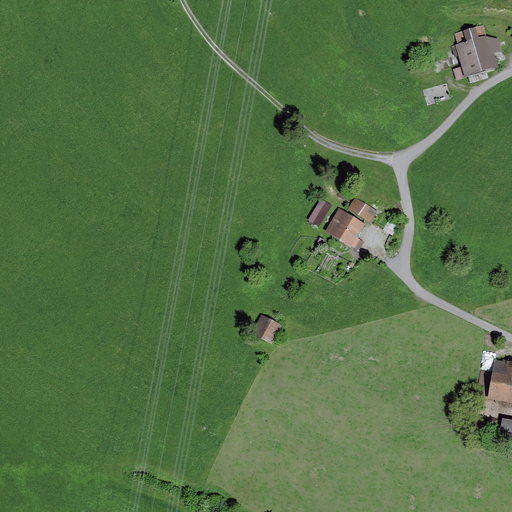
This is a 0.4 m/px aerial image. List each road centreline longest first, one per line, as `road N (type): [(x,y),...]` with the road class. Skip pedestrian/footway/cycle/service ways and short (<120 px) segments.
road 1 (track): [(397,159),(318,139),(210,41),(183,0)]
road 2 (track): [(511,336),(413,284),(403,261),(410,225),(397,159)]
road 3 (track): [(397,159),(511,70)]
